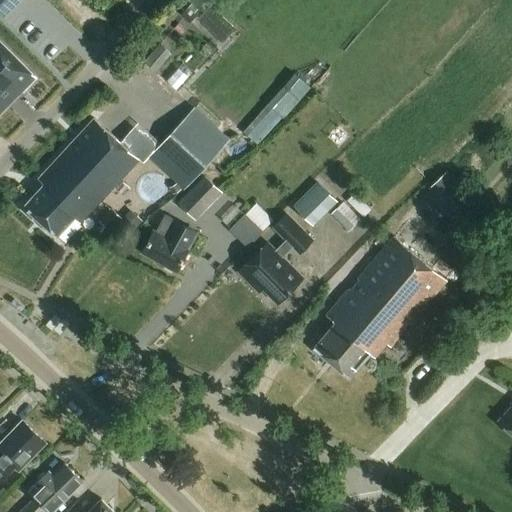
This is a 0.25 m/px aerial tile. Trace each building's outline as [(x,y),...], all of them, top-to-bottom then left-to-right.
[(0,0),(0,15),(3,19),(22,0),(0,0)] [(189,24),(196,16),(187,8),(180,15),(189,24)] [(0,113),(35,78),(0,44),(0,113)] [(144,63),(155,72),(170,54),(160,45),(144,63)] [(284,88),(243,133),(258,147),(281,122),(299,101),(311,88),(295,75),(284,88)] [(150,155),(186,188),(208,163),(228,142),(193,109),(150,155)] [(42,187),(25,206),(56,234),(73,219),(79,224),(136,161),(91,120),(40,175),(42,182),(42,187)] [(446,173),(428,190),(451,214),(469,197),(446,173)] [(217,190),(206,178),(204,176),(178,204),(195,221),(221,193),(217,190)] [(317,182),(292,207),(313,227),(338,203),(337,203),(338,202),(317,182)] [(336,209),(330,215),(349,233),(355,227),(336,209)] [(99,222),(109,233),(122,220),(112,210),(99,222)] [(249,246),(265,231),(246,211),(230,226),(249,246)] [(119,224),(129,236),(143,223),(132,212),(119,224)] [(165,215),(155,230),(153,229),(141,254),(175,272),(194,232),(165,215)] [(237,273),(252,288),(257,284),(277,304),(301,279),(280,259),(292,247),(298,254),(310,241),(284,215),(272,228),(284,240),(273,251),(265,244),(237,273)] [(414,289),(430,303),(447,283),(394,238),(326,318),(335,325),(315,349),(332,363),(349,378),(369,355),(355,342),(373,321),(380,327),(414,289)] [(390,349),(430,303),(414,289),(380,327),(373,321),(355,342),(369,355),(374,359),(385,346),(390,349)] [(440,343),(427,358),(440,370),(453,355),(440,343)] [(511,406),(498,422),(511,434),(511,406)] [(44,442),(21,420),(0,441),(0,478),(13,466),(17,469),(44,442)] [(49,511),(82,480),(64,462),(51,475),(46,471),(43,474),(42,472),(36,477),(38,479),(27,490),(34,497),(19,511),(43,511),(46,510),(48,511),(49,511)] [(114,511),(100,498),(85,511),(114,511)]
